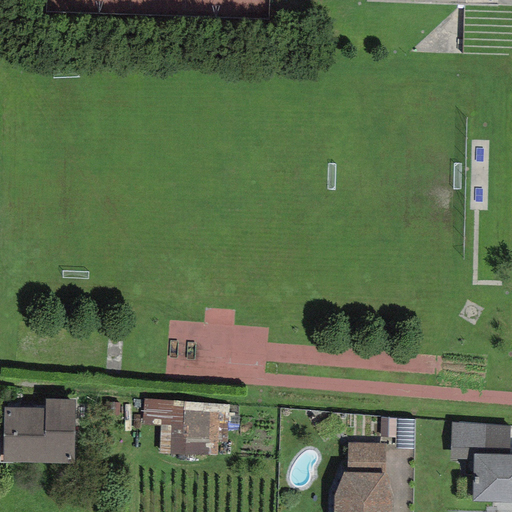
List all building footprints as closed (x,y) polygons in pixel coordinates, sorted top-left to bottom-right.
[(4,407),(3,463),(74,464),(75,400),(45,399),(45,408),(4,407)] [(228,405),(143,399),(141,425),(160,426),(159,452),(217,456),(218,441),(225,441),(228,405)] [(396,418),(380,418),(380,437),(396,438),(396,418)] [(396,438),(396,449),(414,449),(414,419),(396,418),(396,438)] [(474,455),(508,456),(509,427),(451,422),(450,460),(474,460),(474,455)] [(348,444),(347,473),(384,473),(385,444),(348,444)] [(474,460),(473,502),(511,503),(511,455),(508,456),(474,455),(474,460)] [(347,473),(343,472),(334,494),(333,511),(392,511),(393,499),(389,487),(390,481),(387,473),(384,473),(347,473)]
